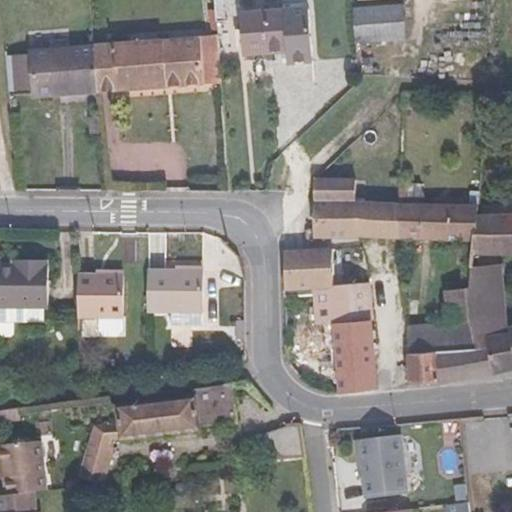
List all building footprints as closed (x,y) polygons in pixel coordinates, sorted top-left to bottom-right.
[(353,8),(356,43),(406,40),(403,5),(353,8)] [(283,11),(242,14),(245,55),(288,51),(289,63),(314,62),(310,9),(283,11)] [(6,58),(24,56),(22,38),(4,39),(6,58)] [(97,92),(221,83),(218,38),(93,47),(97,91),(97,92)] [(32,96),(97,91),(93,47),(29,52),(30,56),(24,56),(6,58),(9,97),(32,95),(32,96)] [(100,138),(99,116),(88,117),(90,139),(100,138)] [(356,181),(313,178),(314,236),(356,236),(356,234),(399,237),(394,202),(355,204),(356,181)] [(398,202),(394,202),(399,237),(407,237),(472,241),(477,216),(479,204),(436,203),(398,202)] [(511,215),(477,216),(472,241),(472,254),(511,253),(511,215)] [(456,263),(471,266),(472,254),(472,241),(458,240),(456,263)] [(333,250),(284,253),(284,280),(284,289),(314,287),(333,286),(333,283),(333,250)] [(0,265),(0,306),(6,307),(39,307),(49,307),(50,266),(48,266),(48,261),(26,261),(26,266),(15,266),(2,266),(0,265)] [(503,265),(471,268),(470,288),(467,289),(470,322),(470,323),(474,338),(509,332),(509,327),(503,265)] [(149,271),(149,311),(173,312),(203,312),(205,312),(205,271),(177,271),(149,271)] [(79,275),(79,317),(125,318),(126,276),(97,275),(79,275)] [(365,283),(333,283),(333,286),(314,287),(315,293),(318,324),(335,322),(369,319),(365,283)] [(450,323),(409,326),(409,354),(437,352),(477,349),(474,338),(470,323),(470,322),(467,289),(445,291),(450,323)] [(39,307),(6,307),(5,322),(39,322),(39,307)] [(203,312),(173,312),(173,325),(203,325),(203,312)] [(378,390),(369,319),(335,322),(340,394),(378,390)] [(511,326),(509,327),(509,332),(474,338),(477,349),(437,352),(439,383),(493,374),(511,369),(511,326)] [(439,383),(437,352),(409,354),(409,385),(439,383)] [(239,423),(234,386),(196,391),(196,392),(197,397),(118,406),(120,425),(115,425),(97,426),(82,478),(104,484),(113,449),(110,448),(112,438),(121,437),(121,440),(201,430),(201,426),(239,423)] [(0,425),(4,424),(24,421),(23,409),(0,412),(0,425)] [(262,461),(306,458),(302,424),(302,423),(288,424),(287,426),(263,435),(263,434),(259,436),(262,461)] [(402,434),(357,440),(360,463),(363,462),(364,477),(367,499),(409,494),(402,434)] [(35,492),(48,490),(42,440),(0,445),(0,455),(1,466),(4,466),(6,477),(8,495),(35,492)] [(36,511),(35,492),(8,495),(0,495),(0,501),(1,511),(36,511)]
